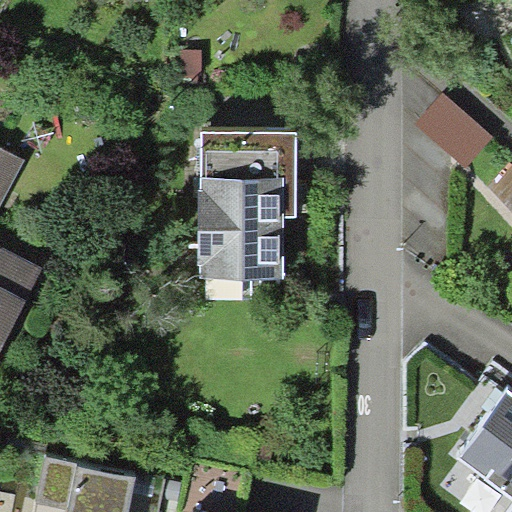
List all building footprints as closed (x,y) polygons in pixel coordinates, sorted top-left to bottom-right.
[(511,0),(508,0),(501,4),(511,28),(511,0)] [(280,123),(191,123),(191,270),(280,270),(280,123)] [(0,156),(0,309),(22,267),(0,255),(0,180),(10,162),(0,156)] [(511,404),(495,393),(450,460),(511,501),(511,404)] [(133,511),(144,463),(56,444),(46,487),(77,494),(72,511),(133,511)]
